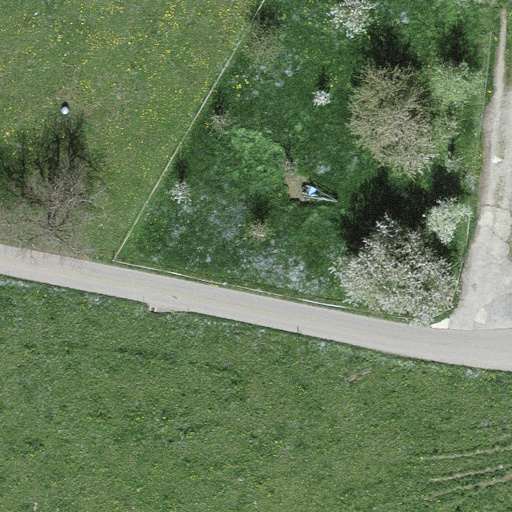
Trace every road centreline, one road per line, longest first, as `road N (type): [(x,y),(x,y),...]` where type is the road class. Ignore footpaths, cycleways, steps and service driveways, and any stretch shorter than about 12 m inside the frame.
road 1 (unclassified): [(0,257),(412,340),(511,348)]
road 2 (track): [(478,347),(506,0)]
